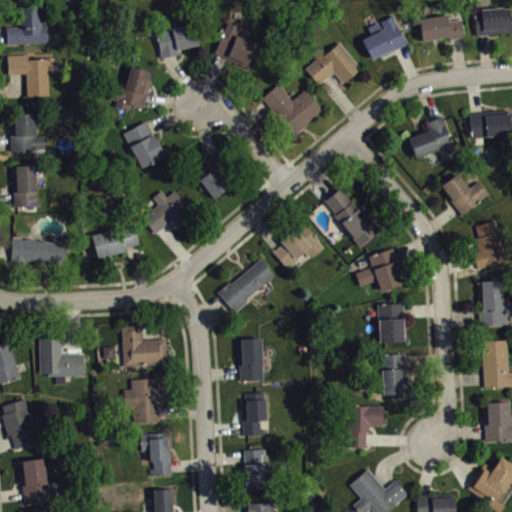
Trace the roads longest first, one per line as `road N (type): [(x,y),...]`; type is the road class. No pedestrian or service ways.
road 1 (residential): [(0,301),(140,301),(177,287),(402,93),(511,74)]
road 2 (residential): [(434,446),(449,424),(440,271),(422,230),(350,139)]
road 3 (residential): [(210,511),(201,351),(177,287)]
road 4 (residential): [(291,188),(224,112),(199,103)]
